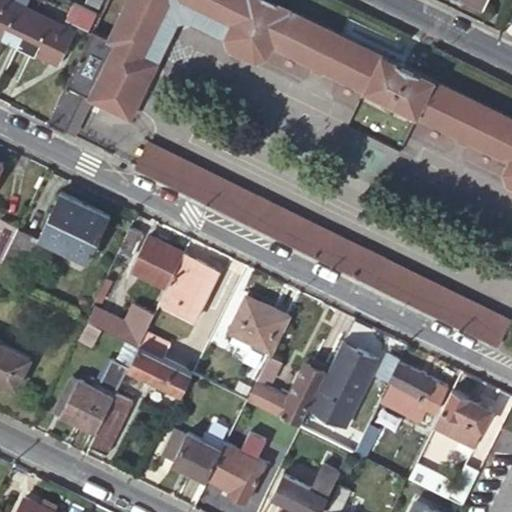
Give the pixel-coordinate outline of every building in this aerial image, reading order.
[(0,0),(0,33),(19,43),(34,12),(10,0),(0,0)] [(106,0),(100,14),(47,122),(65,131),(84,92),(133,116),(178,18),(190,16),(229,35),(233,46),(258,58),(268,55),(274,43),(510,159),(504,170),(508,181),(511,183),(511,115),(292,8),(292,7),(277,0),(106,0)] [(82,0),(82,2),(97,9),(101,0),(82,0)] [(89,28),(96,13),(74,2),(66,18),(89,28)] [(34,12),(19,43),(60,63),(76,32),(34,12)] [(187,161),(147,141),(135,165),(175,185),(187,161)] [(242,219),(255,194),(187,161),(175,185),(242,219)] [(87,257),(107,216),(60,192),(40,235),(87,257)] [(255,194),(242,219),(378,285),(390,260),(255,194)] [(141,232),(129,226),(117,251),(130,256),(141,232)] [(13,237),(0,263),(0,277),(17,285),(40,238),(18,227),(13,237)] [(0,230),(0,263),(13,237),(0,230)] [(167,287),(184,253),(148,236),(132,269),(167,287)] [(216,269),(184,253),(167,287),(160,302),(195,319),(205,300),(202,298),(216,269)] [(471,300),(390,260),(378,285),(459,324),(471,300)] [(105,274),(95,295),(109,302),(119,281),(105,274)] [(271,350),(289,313),(247,291),(228,328),(271,350)] [(511,319),(471,300),(459,324),(499,344),(511,319)] [(95,304),(86,320),(139,345),(145,331),(155,311),(134,302),(126,318),(95,304)] [(139,345),(163,357),(169,344),(145,331),(139,345)] [(362,345),(344,337),(326,375),(317,393),(333,401),(335,402),(345,382),(353,386),(361,368),(353,364),(362,345)] [(0,378),(16,386),(30,357),(0,342),(0,378)] [(181,394),(192,371),(163,357),(139,345),(128,367),(149,378),(147,382),(154,386),(156,381),(181,394)] [(280,360),(269,354),(260,372),(267,375),(271,378),(280,360)] [(373,380),(386,387),(389,381),(398,362),(385,355),(373,380)] [(440,382),(399,361),(398,362),(389,381),(427,399),(418,417),(430,423),(449,386),(440,382)] [(449,386),(452,388),(462,369),(449,363),(440,382),(449,386)] [(256,380),(247,398),(301,425),(310,406),(317,393),(326,375),(305,364),(289,396),(263,383),(256,380)] [(260,372),(256,380),(263,383),(267,375),(260,372)] [(73,375),(63,396),(69,400),(63,413),(97,430),(114,395),(73,375)] [(97,430),(90,444),(108,453),(133,400),(116,392),(114,395),(97,430)] [(310,406),(301,425),(318,433),(333,401),(317,393),(310,406)] [(489,413),(450,393),(431,431),(470,451),(489,413)] [(69,400),(63,396),(56,410),(63,413),(69,400)] [(347,428),(353,416),(340,410),(334,422),(347,428)] [(175,425),(161,454),(208,477),(209,474),(222,448),(226,441),(204,431),(201,438),(175,425)] [(266,461),(226,441),(222,448),(209,474),(231,486),(229,491),(247,500),(266,461)] [(310,511),(318,511),(343,462),(326,454),(313,484),(284,470),(272,493),(274,494),(273,496),(286,502),(288,500),(310,511)] [(417,460),(408,477),(449,497),(457,480),(417,460)] [(463,504),(480,469),(466,462),(457,480),(449,497),(463,504)] [(343,473),(324,511),(368,511),(356,505),(354,510),(346,506),(344,510),(340,508),(355,479),(343,473)] [(62,511),(63,511),(54,506),(57,501),(43,494),(40,499),(27,492),(17,511),(62,511)]
